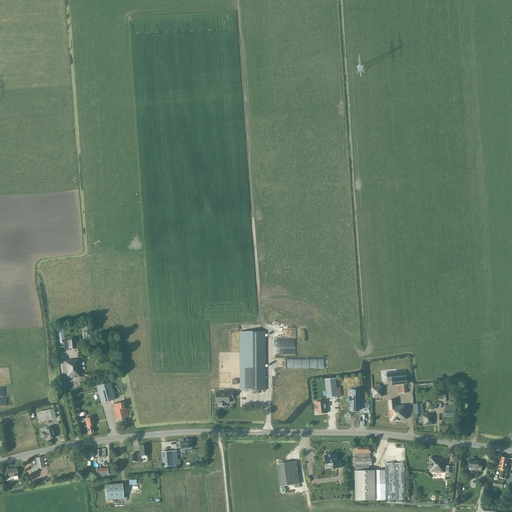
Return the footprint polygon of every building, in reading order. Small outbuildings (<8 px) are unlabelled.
[(265,332),(240,332),(240,390),(266,390),(265,332)] [(75,349),(74,339),(67,340),(68,350),(75,349)] [(64,380),(81,378),(79,361),(74,361),(74,360),(63,361),(64,380)] [(392,386),(407,384),(406,374),(391,375),(392,386)] [(335,378),(325,379),(327,398),(337,397),(335,378)] [(101,404),(114,400),(114,397),(113,394),(110,383),(96,387),(98,392),(99,394),(101,404)] [(223,392),(216,392),(216,403),(220,403),(220,406),(225,406),(225,403),(229,403),(229,395),(233,395),(233,390),(223,390),(223,392)] [(358,411),(358,406),(358,403),(361,403),(361,396),(358,396),(358,390),(350,390),(350,396),(353,396),(353,399),(352,399),(352,401),(353,401),(353,404),(350,404),(350,411),(358,411)] [(388,401),(390,422),(403,421),(403,420),(406,419),(405,405),(395,406),(395,401),(388,401)] [(124,409),(123,402),(113,404),(116,420),(128,417),(127,408),(124,409)] [(315,406),(314,406),(314,407),(315,411),(315,410),(315,411),(318,411),(319,414),(327,413),(325,402),(318,403),(315,403),(315,406)] [(421,404),(413,404),(414,414),(422,414),(421,404)] [(448,405),(445,406),(445,417),(455,416),(455,405),(448,405)] [(38,421),(56,418),(54,409),(37,412),(38,421)] [(423,426),(433,425),(432,415),(422,416),(423,426)] [(93,434),(92,426),(94,425),(92,417),(84,419),(88,435),(93,434)] [(44,429),(45,432),(42,433),(43,439),(47,439),(47,440),(54,438),(52,428),(44,429)] [(180,441),(181,449),(192,448),(191,440),(191,439),(190,439),(180,441)] [(139,453),(135,453),(136,461),(141,461),(141,460),(141,457),(147,456),(146,445),(140,446),(139,446),(139,453)] [(371,446),(354,447),(355,471),(369,471),(369,465),(372,465),(372,459),(370,459),(370,453),(371,453),(371,446)] [(105,458),(105,449),(100,449),(100,450),(96,450),(93,450),(81,450),(81,457),(86,457),(86,459),(90,459),(90,457),(93,457),(93,454),(96,454),(96,457),(100,457),(100,458),(105,458)] [(163,468),(178,466),(177,451),(162,453),(163,468)] [(335,469),(342,467),(341,461),(338,462),(336,454),(332,455),(329,455),(329,456),(324,457),(326,465),(334,463),(335,469)] [(36,460),(29,461),(30,462),(31,470),(33,470),(37,469),(47,467),(45,458),(45,457),(45,456),(35,458),(36,460)] [(429,473),(444,473),(445,463),(444,463),(444,458),(430,457),(429,473)] [(498,464),(497,468),(501,469),(499,478),(504,479),(508,459),(501,458),(501,459),(500,459),(499,460),(498,461),(498,462),(498,464)] [(475,471),(481,472),(482,464),(479,463),(479,461),(469,460),(468,468),(475,469),(475,471)] [(300,484),(296,461),(277,464),(280,487),(300,484)] [(369,471),(355,471),(355,501),(376,501),(386,500),(386,503),(405,502),(404,463),(385,463),(385,470),(372,471),(369,471)] [(18,476),(16,469),(10,471),(10,470),(6,470),(7,478),(18,476)] [(485,486),(497,487),(502,488),(503,482),(486,479),(485,486)] [(106,501),(123,499),(122,485),(105,486),(106,501)]
